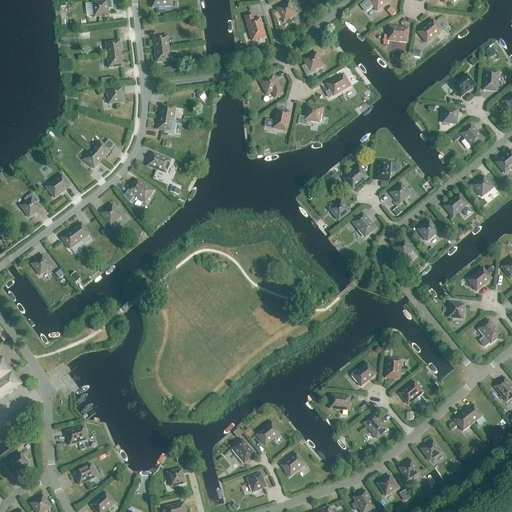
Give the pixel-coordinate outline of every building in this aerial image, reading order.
[(100,2),(92,3),(94,18),(108,16),(108,10),(113,10),(112,0),(103,0),(104,2),(100,2)] [(150,0),(152,9),(158,8),(158,14),(165,13),(164,7),(171,6),(170,0),(150,0)] [(385,0),(367,0),(361,6),(365,12),(372,6),(377,12),(388,2),(385,0)] [(289,2),(276,9),(278,12),(281,18),(283,22),(296,15),(289,2)] [(391,17),(396,13),(393,9),(387,13),(391,17)] [(252,15),(245,17),(252,42),(265,38),(260,19),(254,21),(252,15)] [(418,33),(426,44),(441,31),(433,21),(418,33)] [(389,27),(388,36),(384,35),(382,45),(389,46),(389,41),(407,43),(408,29),(389,27)] [(319,37),(321,43),(329,39),(326,34),(319,37)] [(153,38),(154,51),(168,49),(167,37),(153,38)] [(107,56),(121,54),(119,42),(105,44),(107,56)] [(491,48),(486,52),(490,58),(496,54),(491,48)] [(170,61),(168,49),(154,51),(156,63),(170,61)] [(419,59),(420,51),(412,49),(411,57),(419,59)] [(303,60),(306,66),(303,68),(307,77),(315,73),(314,71),(322,66),(316,53),(303,60)] [(122,67),(121,54),(107,56),(108,68),(122,67)] [(469,62),(473,67),(478,63),(474,58),(469,62)] [(483,90),(497,92),(498,73),(485,71),(483,90)] [(326,85),(329,90),(325,93),(329,100),(333,97),(350,87),(343,75),(326,85)] [(451,87),(460,98),(475,85),(466,75),(451,87)] [(279,88),(273,76),(260,82),(266,95),(271,93),(275,100),(283,96),(279,88)] [(123,103),(121,89),(107,90),(109,105),(123,103)] [(202,101),(206,97),(200,92),(196,96),(202,101)] [(511,93),(501,103),(511,114),(511,112),(511,93)] [(277,110),(276,110),(272,129),(286,132),(290,113),(283,111),(284,106),(278,105),(277,110)] [(161,106),(159,118),(173,120),(175,108),(161,106)] [(322,109),(307,106),(305,118),(299,116),(297,125),(306,127),(307,121),(319,123),(322,109)] [(458,110),(443,109),(442,123),(456,125),(458,110)] [(176,121),(173,120),(159,118),(157,130),(163,131),(163,134),(174,136),(176,121)] [(472,149),(483,140),(471,125),(460,134),(472,149)] [(460,138),(457,133),(451,138),(454,143),(460,138)] [(99,141),(91,151),(102,160),(114,145),(108,140),(104,145),(99,141)] [(94,169),(102,160),(91,151),(83,160),(94,169)] [(495,163),(504,174),(511,167),(511,152),(510,151),(495,163)] [(152,154),(147,167),(165,174),(170,161),(152,154)] [(390,163),(376,161),(375,181),(381,181),(380,188),(388,188),(388,182),(390,163)] [(343,180),(352,190),(367,178),(363,173),(367,169),(363,164),(358,167),(343,180)] [(46,188),(54,199),(70,187),(61,176),(46,188)] [(483,177),(472,186),(481,198),(492,188),(483,177)] [(145,203),(153,191),(137,180),(129,192),(128,191),(123,197),(130,204),(135,196),(145,203)] [(401,184),(390,193),(399,204),(410,195),(401,184)] [(172,186),(169,192),(178,196),(181,190),(172,186)] [(26,202),(20,207),(29,218),(40,209),(37,204),(40,202),(33,193),(24,200),(26,202)] [(443,207),(452,218),(467,205),(458,195),(443,207)] [(479,203),(483,208),(487,205),(483,200),(479,203)] [(329,210),(338,221),(350,212),(340,201),(329,210)] [(112,205),(100,214),(109,226),(121,217),(112,205)] [(397,208),(392,212),(396,217),(401,213),(397,208)] [(364,238),(371,232),(375,229),(363,214),(352,223),(364,238)] [(438,233),(438,232),(429,221),(418,231),(427,242),(438,233)] [(71,231),(79,242),(89,235),(81,224),(71,231)] [(455,233),(459,238),(464,234),(460,228),(455,233)] [(70,250),(79,242),(71,231),(61,239),(70,250)] [(123,246),(127,243),(123,237),(118,240),(123,246)] [(404,239),(393,249),(402,260),(413,251),(404,239)] [(428,252),(432,257),(437,253),(433,248),(428,252)] [(31,265),(40,276),(51,267),(42,256),(31,265)] [(511,258),(501,268),(510,279),(511,277),(511,258)] [(371,264),(367,259),(362,264),(366,269),(371,264)] [(467,281),(476,292),(491,279),(482,269),(467,281)] [(55,274),(59,280),(64,275),(60,270),(55,274)] [(75,273),(70,276),(75,283),(80,279),(75,273)] [(449,304),(448,318),(462,320),(464,305),(449,304)] [(488,321),(478,329),(484,338),(480,341),(484,347),(489,343),(490,344),(501,336),(488,321)] [(0,333),(0,338),(3,342),(8,338),(3,331),(0,333)] [(0,360),(0,400),(22,384),(3,359),(0,360)] [(385,378),(399,380),(401,361),(387,359),(385,378)] [(352,376),(360,387),(375,375),(367,364),(352,376)] [(511,387),(505,379),(495,388),(507,403),(511,398),(511,387)] [(399,394),(408,405),(423,393),(414,382),(399,394)] [(349,411),(350,397),(331,395),(329,409),(349,411)] [(473,405),(463,413),(472,424),(482,416),(473,405)] [(462,431),(472,424),(463,413),(454,421),(462,431)] [(374,415),(363,424),(376,439),(387,430),(374,415)] [(256,435),(265,446),(280,433),(271,423),(256,435)] [(65,433),(69,446),(88,440),(84,427),(65,433)] [(233,433),(233,434),(237,439),(243,434),(238,429),(233,433)] [(248,429),(243,433),(248,438),(253,434),(248,429)] [(244,464),(254,455),(242,440),(231,449),(244,464)] [(429,461),(441,453),(432,441),(421,450),(429,461)] [(5,465),(13,476),(29,464),(20,453),(5,465)] [(281,467),(290,477),(305,465),(296,454),(281,467)] [(357,456),(355,462),(361,465),(363,458),(357,456)] [(407,481),(419,473),(411,461),(399,469),(407,481)] [(73,473),(79,486),(97,477),(91,465),(73,473)] [(170,487),(185,484),(181,470),(167,473),(170,487)] [(247,479),(252,493),(266,488),(260,474),(247,479)] [(397,488),(389,476),(377,484),(385,496),(397,488)] [(360,511),(367,511),(374,508),(365,491),(353,498),(360,511)] [(91,506),(96,511),(104,511),(114,503),(105,493),(91,506)] [(44,511),(50,508),(43,496),(30,504),(35,511),(44,511)] [(164,508),(165,511),(185,511),(183,503),(164,508)]
